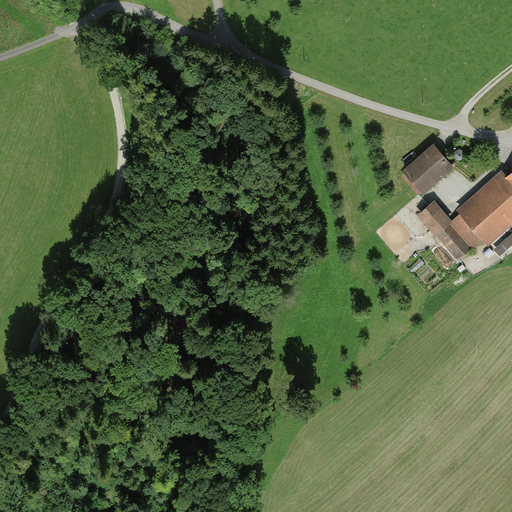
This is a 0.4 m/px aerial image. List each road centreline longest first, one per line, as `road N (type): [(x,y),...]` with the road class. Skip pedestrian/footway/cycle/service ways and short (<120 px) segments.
road 1 (track): [(73,29),(114,89),(119,204),(96,262),(60,309),(0,494)]
road 2 (residential): [(236,51),(356,99),(511,141)]
road 3 (residential): [(0,59),(116,10),(236,51)]
